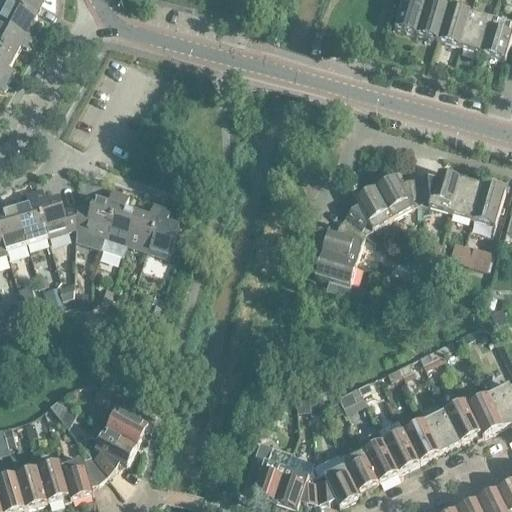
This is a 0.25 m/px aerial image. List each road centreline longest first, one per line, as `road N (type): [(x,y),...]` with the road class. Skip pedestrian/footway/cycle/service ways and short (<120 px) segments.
road 1 (tertiary): [(496,131),(226,58)]
road 2 (residential): [(0,158),(28,133),(79,36),(104,14)]
road 3 (tertiary): [(226,58),(117,28),(104,14)]
road 4 (residential): [(394,511),(511,455)]
